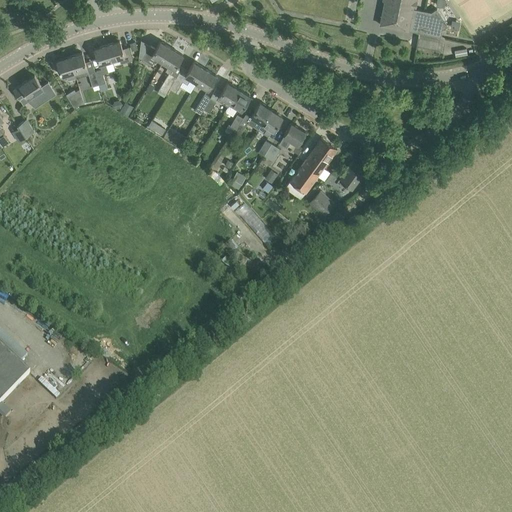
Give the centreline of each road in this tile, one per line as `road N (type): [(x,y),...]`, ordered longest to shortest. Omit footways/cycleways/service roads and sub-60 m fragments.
road 1 (track): [(403,149),(378,187),(318,238),(0,490)]
road 2 (residential): [(246,29),(253,75),(380,151),(403,149),(443,121),(469,93),(470,72)]
road 3 (secondary): [(246,29),(378,75),(470,72)]
road 4 (secondary): [(114,18),(171,15),(246,29)]
road 5 (secondary): [(0,69),(50,38),(114,18)]
